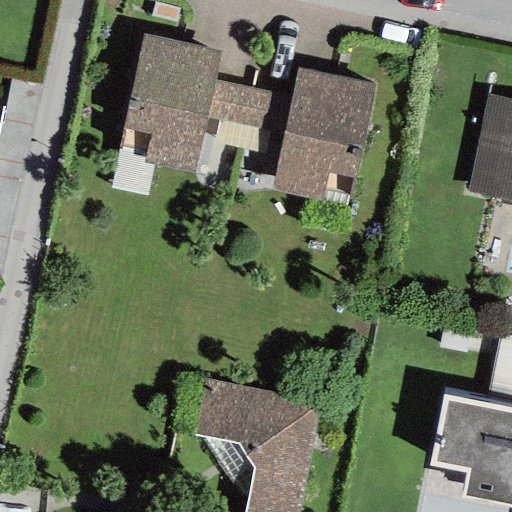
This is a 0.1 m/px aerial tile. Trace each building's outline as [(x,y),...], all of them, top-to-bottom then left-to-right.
[(219,52),(142,35),(121,129),(148,135),(143,164),(193,174),(204,119),(212,81),(219,52)] [(374,83),(296,68),(291,96),(283,134),(271,190),(320,200),(323,190),(350,196),(374,83)] [(283,134),(291,96),(212,81),(204,119),(283,134)] [(511,100),(487,94),(467,192),(511,201),(511,100)] [(511,331),(501,329),(487,391),(511,396),(511,331)] [(297,511),(316,398),(202,379),(191,434),(236,444),(251,469),(243,511),(297,511)] [(464,473),(460,498),(511,508),(511,409),(442,395),(428,466),(464,473)]
